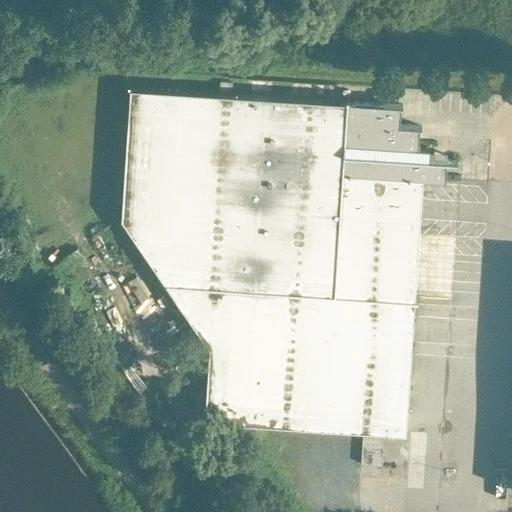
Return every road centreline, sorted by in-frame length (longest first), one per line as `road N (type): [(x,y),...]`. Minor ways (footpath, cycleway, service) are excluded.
road 1 (unknown): [(511,136),(483,460)]
road 2 (residential): [(155,511),(0,298)]
